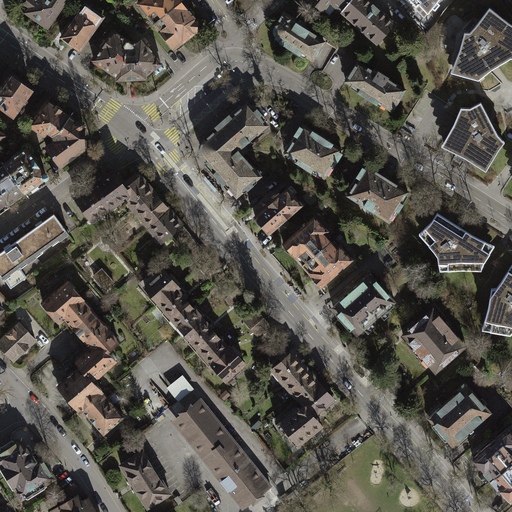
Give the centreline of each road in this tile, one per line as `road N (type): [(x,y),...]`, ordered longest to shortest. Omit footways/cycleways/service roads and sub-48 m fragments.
road 1 (tertiary): [(463,511),(154,151)]
road 2 (residential): [(243,61),(282,73),(511,221)]
road 3 (residential): [(136,129),(0,233)]
road 4 (tertiary): [(136,129),(0,31)]
road 5 (residential): [(243,61),(213,60),(136,129)]
road 6 (residential): [(30,405),(111,511)]
road 7 (residential): [(154,151),(237,81),(243,61)]
